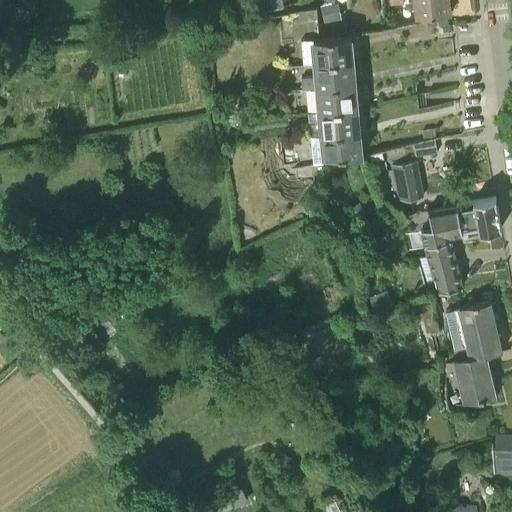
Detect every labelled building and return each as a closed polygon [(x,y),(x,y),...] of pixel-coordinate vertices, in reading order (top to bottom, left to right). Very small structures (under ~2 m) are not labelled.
[(282,7),(280,0),(258,0),(259,13),(282,7)] [(340,0),(336,0),(323,3),(327,20),(344,16),(340,0)] [(449,0),(413,0),(416,18),(450,14),(449,0)] [(314,64),(353,60),(351,36),(311,40),(314,64)] [(316,88),(355,84),(353,60),(314,64),(315,77),(301,79),(301,86),(316,85),(316,88)] [(318,111),(357,108),(355,84),(316,88),(318,111)] [(321,136),(360,132),(357,108),(318,111),(321,136)] [(360,132),(321,136),(323,160),(362,157),(360,132)] [(414,157),(437,153),(435,140),(412,146),(414,157)] [(415,161),(391,167),(392,172),(385,173),(391,201),(398,200),(398,201),(422,196),(415,161)] [(442,208),(448,230),(462,226),(464,237),(501,229),(495,197),(474,201),(474,202),(458,205),(457,204),(442,208)] [(448,230),(442,208),(429,211),(433,228),(420,231),(436,294),(462,287),(448,230)] [(377,325),(397,318),(387,291),(367,298),(377,325)] [(469,358),(487,354),(503,351),(491,302),(479,304),(479,303),(457,309),(469,358)] [(487,354),(469,358),(452,362),(463,406),(497,396),(487,354)] [(500,478),(511,475),(511,436),(492,440),(500,478)] [(474,511),(472,501),(446,505),(447,509),(446,509),(446,511),(474,511)]
